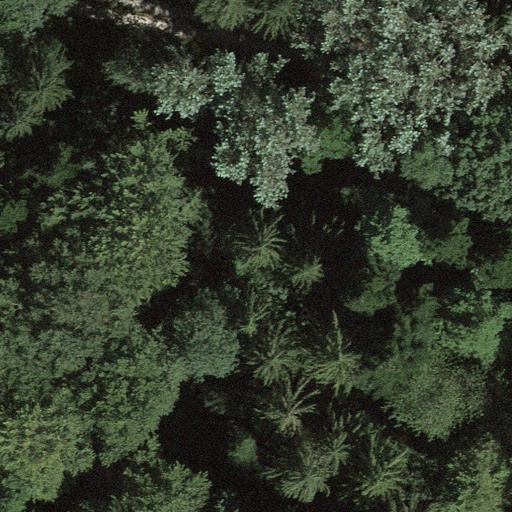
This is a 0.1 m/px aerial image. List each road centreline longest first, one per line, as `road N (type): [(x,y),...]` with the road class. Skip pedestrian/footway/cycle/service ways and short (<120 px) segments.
road 1 (track): [(511,82),(112,0)]
road 2 (track): [(347,0),(204,18)]
